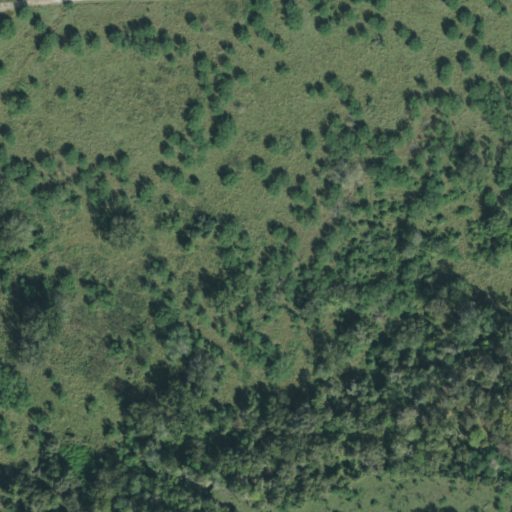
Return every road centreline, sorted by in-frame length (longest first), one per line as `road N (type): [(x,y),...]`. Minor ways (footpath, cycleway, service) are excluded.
road 1 (residential): [(0,398),(20,408),(205,417),(274,405),(365,373),(465,309),(511,298)]
road 2 (residential): [(182,0),(0,5)]
